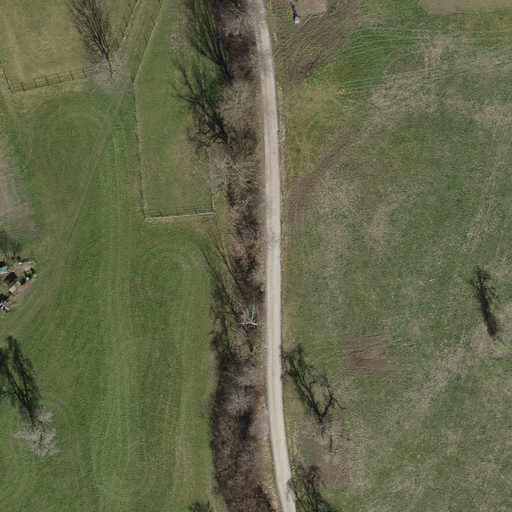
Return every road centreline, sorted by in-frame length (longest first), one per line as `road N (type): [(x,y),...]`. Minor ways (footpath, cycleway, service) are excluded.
road 1 (track): [(254,0),(269,102),(275,394),(289,511)]
road 2 (track): [(0,333),(49,271),(151,0)]
